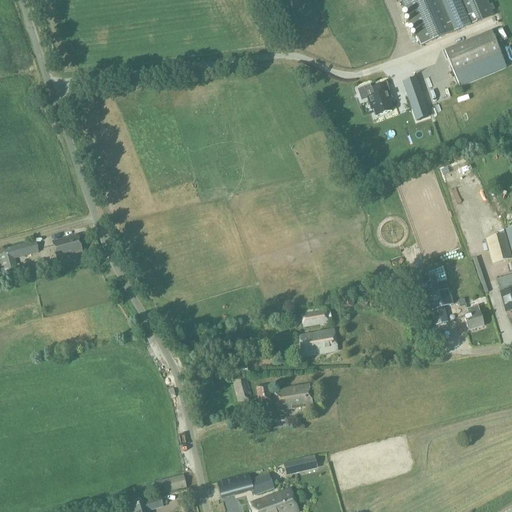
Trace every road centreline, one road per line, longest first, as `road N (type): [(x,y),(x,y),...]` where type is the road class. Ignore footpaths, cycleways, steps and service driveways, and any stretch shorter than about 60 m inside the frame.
road 1 (unclassified): [(206,511),(173,368),(116,272),(49,84)]
road 2 (unclassified): [(49,84),(282,56),(338,76),(363,74)]
